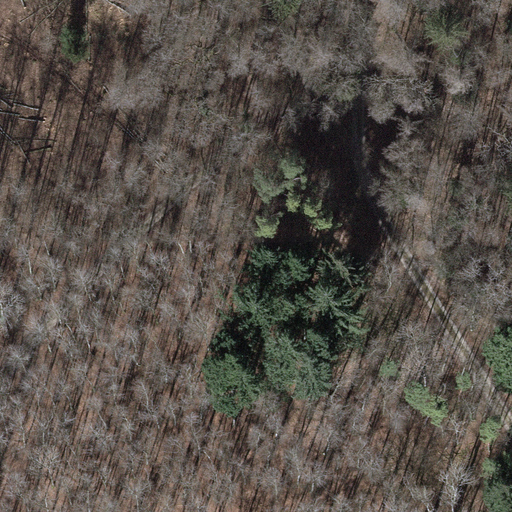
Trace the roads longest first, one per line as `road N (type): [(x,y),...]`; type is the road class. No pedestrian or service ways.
road 1 (track): [(319,83),(160,196),(70,286),(0,387)]
road 2 (track): [(354,165),(511,413)]
road 3 (track): [(281,0),(354,165)]
road 4 (track): [(364,0),(354,165)]
